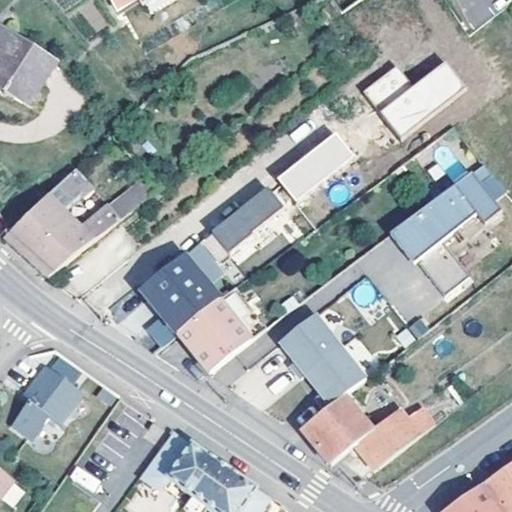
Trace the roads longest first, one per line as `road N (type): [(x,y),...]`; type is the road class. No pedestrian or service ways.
road 1 (secondary): [(349,511),(40,309)]
road 2 (residential): [(393,511),(511,421)]
